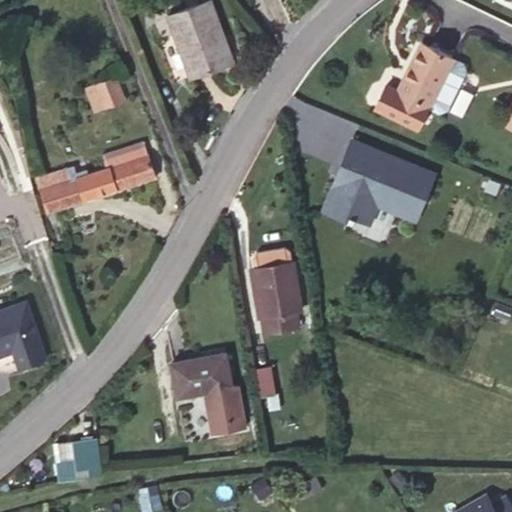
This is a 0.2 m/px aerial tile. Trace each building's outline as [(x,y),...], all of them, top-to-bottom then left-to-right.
[(209,0),(207,0),(168,14),(191,74),(231,60),(209,0)] [(431,40),(409,90),(442,103),(464,53),(431,40)] [(116,76),(97,82),(105,105),(124,99),(116,76)] [(105,105),(97,82),(88,85),(96,108),(105,105)] [(511,93),(500,119),(511,124),(511,93)] [(400,154),(360,138),(347,165),(355,168),(351,177),(343,174),(327,209),(358,221),(360,217),(377,223),(384,206),(422,221),(442,173),(414,160),(413,163),(398,157),(400,154)] [(144,141),(104,154),(107,166),(72,177),(68,165),(37,175),(48,210),(155,176),(144,141)] [(60,223),(49,226),(55,247),(66,242),(60,223)] [(251,259),(253,269),(288,264),(286,253),(282,250),(254,254),(251,259)] [(253,269),(252,269),(261,334),(288,330),(287,315),(298,314),(289,264),(288,264),(253,269)] [(26,300),(0,309),(0,351),(13,347),(19,365),(46,355),(26,300)] [(231,345),(172,353),(176,389),(237,381),(231,345)] [(258,395),(275,393),(272,364),(255,366),(258,395)] [(69,441),(73,472),(104,468),(101,437),(69,441)] [(482,489),(443,511),(511,511),(511,508),(502,491),(488,499),(482,489)]
